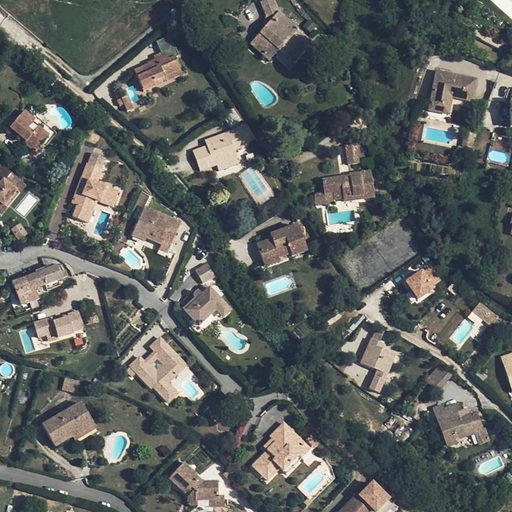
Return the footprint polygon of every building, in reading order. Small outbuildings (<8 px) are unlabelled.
[(265,18),(261,32),(277,13),(272,0),(265,0),(260,2),(265,18)] [(250,44),(263,55),(272,45),(278,50),(290,61),(301,48),(305,51),(312,44),(277,13),(261,32),(250,44)] [(269,61),(278,50),(272,45),(263,55),(269,61)] [(293,64),(305,51),(301,48),(290,61),(293,64)] [(163,76),(180,69),(175,57),(168,60),(166,55),(148,64),(151,71),(148,72),(154,87),(166,81),(163,76)] [(183,74),(180,69),(163,76),(166,81),(183,74)] [(444,96),(451,97),(472,101),(476,80),(436,71),(430,104),(442,106),(444,96)] [(125,111),(133,108),(129,96),(120,99),(125,111)] [(447,114),(451,97),(444,96),(442,106),(430,104),(428,111),(447,114)] [(31,122),(34,119),(23,111),(10,128),(26,140),(24,142),(36,151),(48,136),(31,122)] [(36,117),(34,119),(31,122),(48,136),(52,138),(55,133),(36,117)] [(360,117),(348,123),(353,134),(366,128),(360,117)] [(245,124),(245,123),(235,130),(234,130),(241,148),(255,139),(245,124)] [(210,145),(206,147),(192,152),(199,171),(216,165),(236,158),(234,150),(241,148),(234,130),(208,140),(210,145)] [(476,134),(465,132),(462,151),(468,152),(476,134)] [(351,159),(352,165),(358,164),(355,144),(344,146),(346,159),(351,159)] [(238,164),(236,158),(216,165),(218,171),(238,164)] [(21,183),(0,165),(0,204),(3,205),(21,183)] [(102,205),(109,190),(97,185),(103,171),(88,165),(70,204),(77,207),(72,218),(87,224),(96,203),(102,205)] [(342,199),(343,203),(373,198),(369,172),(349,175),(349,177),(321,181),(323,194),(332,192),(333,200),(342,199)] [(0,214),(25,186),(21,183),(3,205),(0,204),(0,214)] [(118,194),(109,190),(102,205),(112,209),(118,194)] [(316,207),(343,203),(342,199),(333,200),(332,192),(323,194),(316,194),(314,196),(316,207)] [(151,239),(150,242),(160,247),(161,243),(170,248),(179,227),(143,211),(131,238),(143,243),(145,240),(147,237),(151,239)] [(262,263),(277,258),(289,254),(291,257),(306,251),(297,225),(273,234),(275,238),(271,240),(256,245),(262,263)] [(166,256),(170,248),(161,243),(160,247),(157,252),(166,256)] [(130,274),(142,265),(136,257),(124,267),(130,274)] [(279,262),(277,258),(262,263),(263,267),(279,262)] [(215,276),(207,262),(200,266),(198,261),(187,267),(197,285),(215,276)] [(416,299),(442,284),(430,264),(405,279),(416,299)] [(37,274),(25,279),(30,291),(34,289),(44,285),(57,281),(60,279),(61,278),(65,276),(63,272),(59,273),(56,267),(53,268),(52,266),(36,272),(37,274)] [(24,287),(34,301),(37,299),(34,289),(30,291),(25,279),(15,282),(24,287)] [(59,286),(57,281),(44,285),(47,290),(59,286)] [(16,295),(24,287),(15,282),(12,283),(16,295)] [(34,301),(24,287),(16,295),(20,306),(34,301)] [(192,301),(184,308),(188,312),(184,316),(195,328),(212,314),(216,317),(223,310),(206,292),(200,296),(196,293),(195,293),(193,293),(191,294),(190,295),(190,298),(191,299),(192,301)] [(181,304),(184,308),(192,301),(191,299),(190,298),(190,295),(181,304)] [(86,318),(94,316),(91,302),(82,304),(86,318)] [(480,302),(472,311),(491,327),(499,317),(480,302)] [(188,312),(184,308),(180,311),(184,316),(188,312)] [(223,310),(216,317),(219,322),(227,315),(223,310)] [(51,319),(32,324),(36,339),(45,336),(54,334),(56,340),(72,335),(71,334),(81,331),(76,314),(66,316),(67,320),(52,324),(51,319)] [(54,334),(45,336),(47,342),(56,340),(54,334)] [(154,352),(160,357),(169,347),(160,338),(151,348),(154,352)] [(360,363),(376,371),(379,372),(377,378),(374,376),(368,389),(378,393),(394,356),(382,350),(384,345),(370,339),(360,363)] [(169,347),(160,357),(168,365),(158,375),(144,361),(140,357),(130,367),(153,389),(154,388),(170,403),(178,394),(168,384),(187,366),(169,347)] [(144,361),(158,375),(168,365),(160,357),(154,352),(144,361)] [(511,355),(501,359),(511,391),(511,390),(511,355)] [(440,366),(431,376),(441,385),(450,374),(440,366)] [(441,385),(431,376),(425,383),(435,392),(441,385)] [(81,380),(65,377),(62,389),(77,393),(81,380)] [(55,447),(74,436),(94,424),(81,403),(42,425),(55,447)] [(475,414),(469,416),(459,420),(456,412),(459,411),(457,405),(444,410),(445,416),(436,420),(446,447),(457,444),(456,440),(473,434),(474,433),(471,425),(478,422),(475,414)] [(433,409),(432,410),(435,417),(442,409),(441,406),(433,409)] [(442,409),(435,417),(436,420),(445,416),(444,410),(443,410),(442,409)] [(464,413),(462,410),(459,411),(456,412),(459,420),(469,416),(467,412),(464,413)] [(481,430),(478,422),(471,425),(474,433),(473,434),(478,446),(488,442),(483,429),(481,430)] [(96,428),(94,424),(74,436),(76,440),(96,428)] [(304,445),(284,425),(270,439),(273,441),(276,444),(267,452),(253,468),(268,482),(280,470),(283,473),(298,457),(295,454),(304,445)] [(265,450),(267,452),(276,444),(273,441),(265,450)] [(310,451),(304,445),(295,454),(298,457),(301,460),(310,451)] [(301,460),(298,457),(283,473),(287,476),(302,460),(301,460)] [(196,474),(184,463),(169,479),(185,493),(191,487),(194,490),(190,495),(187,500),(188,505),(195,505),(195,500),(209,500),(217,500),(217,497),(217,481),(202,482),(195,475),(196,474)] [(222,497),(217,497),(217,500),(209,500),(209,507),(223,507),(222,497)] [(349,501),(338,511),(371,511),(372,511),(357,497),(352,503),(349,501)]
